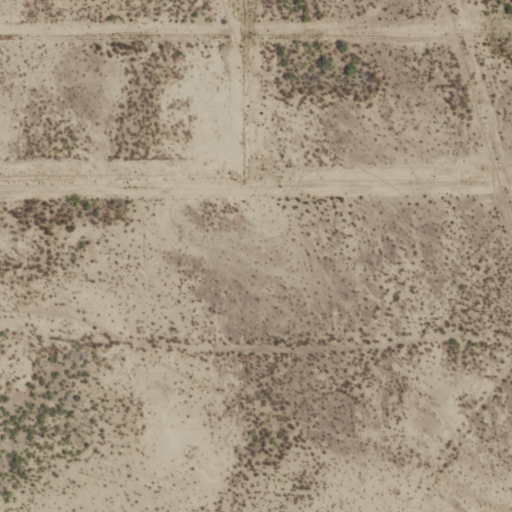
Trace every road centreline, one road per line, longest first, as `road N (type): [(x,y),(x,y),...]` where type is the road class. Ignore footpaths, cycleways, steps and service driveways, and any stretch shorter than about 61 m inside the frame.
road 1 (track): [(0,310),(330,345),(511,325)]
road 2 (track): [(393,511),(511,326)]
